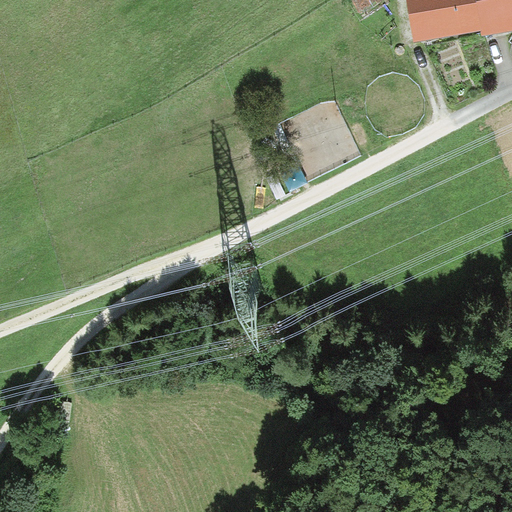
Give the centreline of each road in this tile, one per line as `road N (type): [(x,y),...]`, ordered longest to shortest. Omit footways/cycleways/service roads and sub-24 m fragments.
road 1 (unclassified): [(183,263),(511,91)]
road 2 (track): [(0,437),(37,382),(114,310),(183,263)]
road 3 (track): [(0,332),(183,263)]
road 4 (track): [(55,511),(62,360)]
